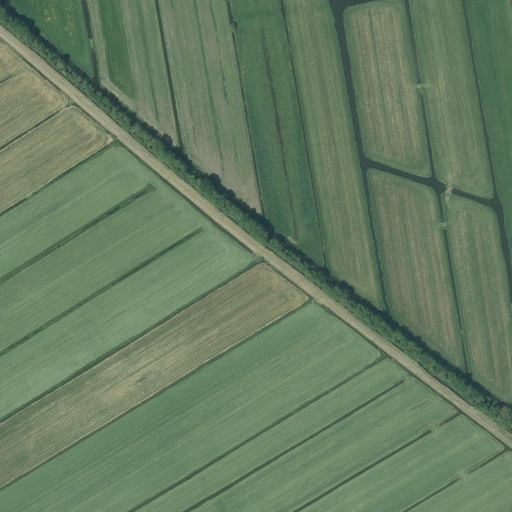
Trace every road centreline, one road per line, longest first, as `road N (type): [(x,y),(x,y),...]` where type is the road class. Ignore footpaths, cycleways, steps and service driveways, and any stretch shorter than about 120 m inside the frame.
road 1 (track): [(511,442),(231,229),(0,28)]
road 2 (track): [(297,0),(342,269)]
